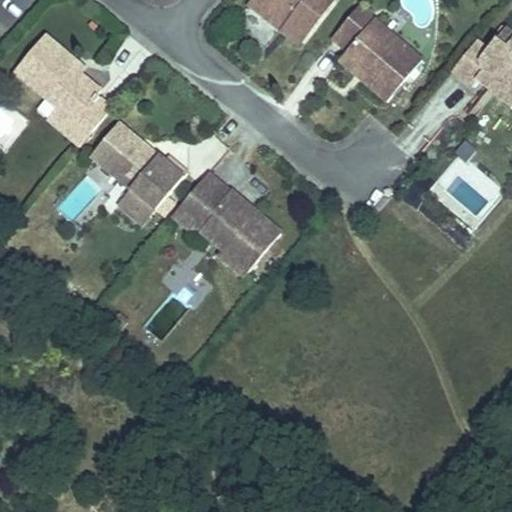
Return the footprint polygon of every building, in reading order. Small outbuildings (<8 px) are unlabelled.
[(247,0),(292,35),(319,0),(247,0)] [(341,41),(337,45),(360,63),(355,69),(381,91),(416,48),(358,0),(349,0),(326,28),(341,41)] [(74,62),(68,56),(72,51),(40,25),(9,62),(53,98),(69,111),(59,122),(75,135),(106,97),(90,84),(95,79),(74,62)] [(484,38),(473,28),(447,59),(467,75),(472,68),(479,61),(511,89),(511,25),(501,37),(492,29),(484,38)] [(360,63),(337,45),(332,51),(355,69),(360,63)] [(78,57),(72,51),(68,56),(74,62),(78,57)] [(511,89),(479,61),(472,68),(506,98),(511,90),(511,89)] [(0,95),(0,147),(5,151),(30,122),(0,95)] [(59,122),(69,111),(53,98),(43,109),(59,122)] [(112,113),(84,148),(151,202),(182,163),(162,147),(158,152),(143,139),(140,143),(134,139),(138,135),(112,113)] [(214,171),(230,148),(208,132),(191,154),(214,171)] [(143,139),(138,135),(134,139),(140,143),(143,139)] [(201,163),(166,206),(182,218),(193,219),(218,239),(213,245),(240,267),(275,223),(249,201),(248,202),(246,205),(239,199),(241,196),(201,163)] [(248,202),(241,196),(239,199),(246,205),(248,202)] [(116,319),(122,312),(113,304),(106,311),(116,319)] [(46,333),(28,336),(30,356),(49,354),(46,333)]
